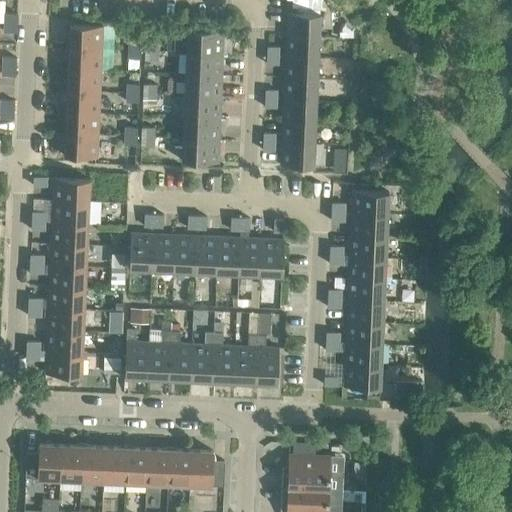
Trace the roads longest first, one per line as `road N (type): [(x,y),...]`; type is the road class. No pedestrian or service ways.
road 1 (residential): [(14,409),(27,0)]
road 2 (residential): [(246,207),(318,208),(310,418)]
road 3 (residential): [(248,420),(14,409)]
road 4 (residential): [(246,207),(258,2)]
